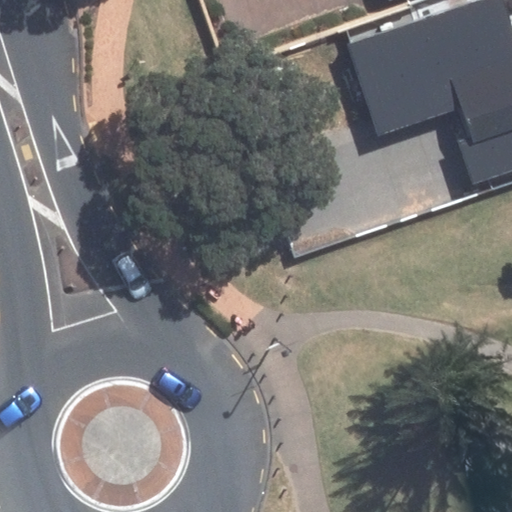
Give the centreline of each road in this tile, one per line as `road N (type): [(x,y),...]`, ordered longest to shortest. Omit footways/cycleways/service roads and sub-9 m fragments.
road 1 (primary): [(21,0),(130,328)]
road 2 (primary): [(130,328),(168,336),(201,355),(227,384),(242,419),(245,458),(225,511)]
road 3 (primary): [(29,374),(0,213)]
